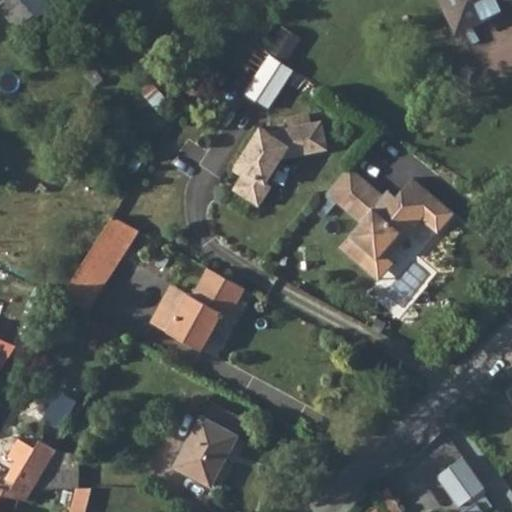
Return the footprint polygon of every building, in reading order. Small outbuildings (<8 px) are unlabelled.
[(35,18),(19,0),(14,0),(7,6),(22,26),(35,18)] [(19,0),(35,18),(39,15),(27,0),(19,0)] [(511,0),(448,0),(465,29),(511,1),(511,0)] [(285,26),(275,49),(288,55),(298,32),(285,26)] [(273,56),(260,48),(235,86),(249,95),(273,56)] [(271,108),(295,70),(273,56),(249,95),(271,108)] [(288,119),(289,128),(299,127),(298,117),(288,119)] [(325,122),(299,127),(289,128),(271,132),(263,127),(238,164),(247,170),(235,189),(260,206),(273,186),(268,183),(283,159),(330,151),(325,122)] [(413,179),(397,197),(391,203),(383,196),(351,167),(328,193),(361,223),(338,247),(352,260),(364,248),(375,259),(397,235),(408,234),(422,219),(438,234),(454,215),(413,179)] [(389,190),(383,196),(391,203),(397,197),(389,190)] [(146,228),(117,212),(101,239),(128,257),(146,228)] [(393,265),(386,259),(408,234),(397,235),(375,259),(364,248),(352,260),(377,282),(393,265)] [(128,257),(101,239),(80,271),(108,289),(128,257)] [(233,318),(251,288),(214,267),(196,295),(192,293),(171,329),(204,349),(226,314),(233,318)] [(80,271),(62,301),(91,315),(108,289),(80,271)] [(177,284),(155,320),(171,329),(192,293),(177,284)] [(2,337),(0,340),(0,373),(19,345),(2,337)] [(237,436),(202,418),(175,467),(210,486),(237,436)] [(0,485),(0,494),(10,496),(27,499),(35,487),(46,470),(58,450),(41,439),(9,488),(0,485)] [(482,488),(458,455),(431,474),(455,507),(482,488)] [(80,472),(46,470),(35,487),(79,488),(80,472)] [(0,509),(10,496),(0,494),(0,509)]
